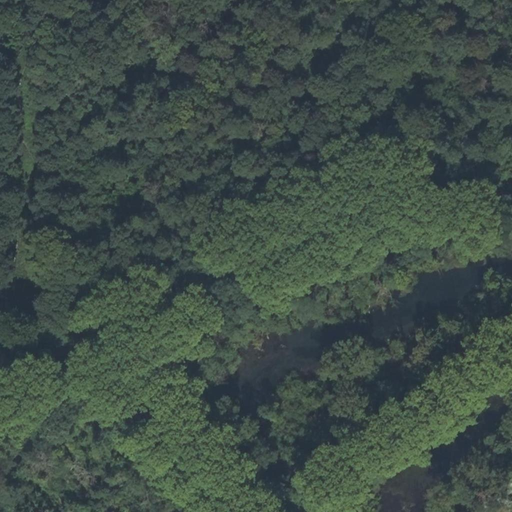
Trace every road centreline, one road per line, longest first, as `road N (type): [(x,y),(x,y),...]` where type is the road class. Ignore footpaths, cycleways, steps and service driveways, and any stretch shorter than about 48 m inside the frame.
road 1 (track): [(14,367),(377,201),(404,194),(511,201)]
road 2 (unknown): [(122,298),(374,181),(511,178)]
road 3 (unknown): [(61,346),(39,290),(19,133),(19,0)]
road 4 (track): [(61,346),(207,511)]
road 5 (track): [(365,0),(383,49),(377,201)]
